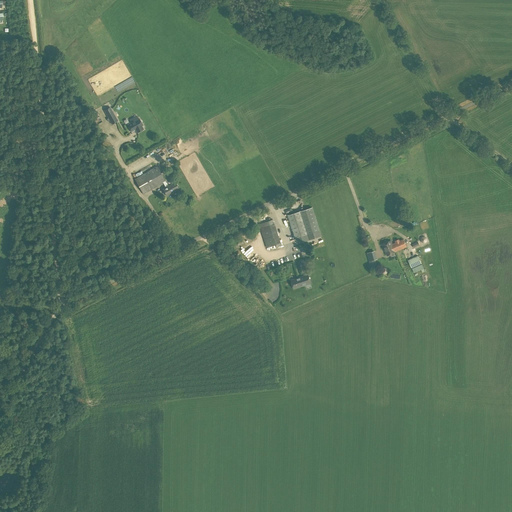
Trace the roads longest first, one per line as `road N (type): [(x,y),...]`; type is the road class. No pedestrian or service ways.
road 1 (unclassified): [(0,411),(67,304),(511,84)]
road 2 (track): [(61,308),(27,0)]
